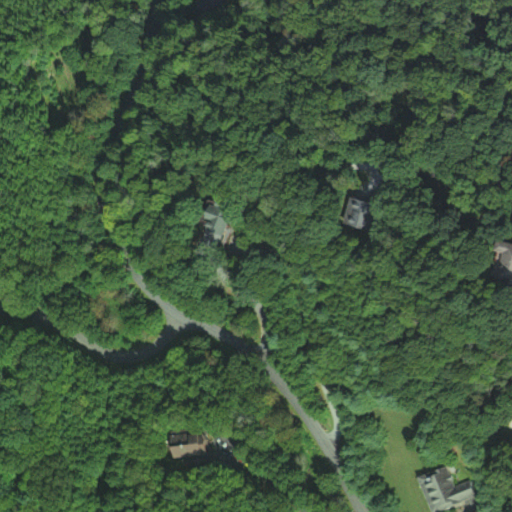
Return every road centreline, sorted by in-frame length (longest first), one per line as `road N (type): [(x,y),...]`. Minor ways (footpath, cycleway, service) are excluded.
road 1 (residential): [(161,0),(106,157),(102,195),(110,224),(146,288),(278,379),(360,511)]
road 2 (residential): [(180,313),(152,348),(123,357),(44,316),(0,305)]
